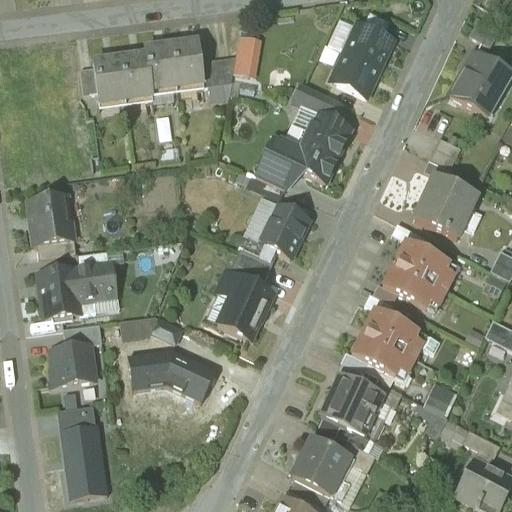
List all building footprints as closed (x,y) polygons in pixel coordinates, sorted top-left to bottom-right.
[(508,0),(490,0),(484,10),(498,19),(508,0)] [(494,38),(473,28),(466,43),(487,53),(494,38)] [(391,47),(356,31),(343,59),(377,75),(391,47)] [(169,52),(175,93),(201,90),(202,89),(199,68),(196,48),(169,52)] [(175,93),(169,52),(143,56),(144,61),(150,97),(175,93)] [(377,75),(343,59),(330,88),(364,104),(377,75)] [(511,80),(474,59),(448,103),(485,124),(486,123),(484,122),(508,81),(510,82),(511,80)] [(118,65),(124,106),(151,102),(150,97),(144,61),(118,65)] [(235,63),(199,68),(202,89),(201,90),(201,94),(230,89),(235,63)] [(124,106),(118,65),(92,69),(93,75),(96,100),(97,110),(124,106)] [(93,75),(79,76),(82,102),(96,100),(93,75)] [(335,108),(303,93),(299,92),(291,109),(300,113),(304,114),(306,109),(329,120),(335,108)] [(329,120),(306,109),(304,114),(300,113),(283,150),(275,166),(290,173),(290,174),(293,176),(324,190),(349,136),(327,125),(329,120)] [(272,145),(254,184),(283,198),(293,176),(290,174),(290,173),(275,166),(283,150),(272,145)] [(459,155),(439,145),(428,166),(449,176),(459,155)] [(453,179),(427,167),(422,178),(433,183),(448,190),(453,179)] [(278,209),(283,198),(254,184),(250,183),(245,193),(278,209)] [(448,190),(433,183),(417,218),(419,219),(416,226),(413,225),(413,227),(455,246),(462,231),(459,230),(467,215),(469,216),(475,203),(448,190)] [(67,203),(26,209),(32,253),(36,253),(66,249),(73,248),(70,229),(64,229),(61,205),(67,204),(67,203)] [(247,246),(258,251),(276,212),(260,206),(242,244),(247,246)] [(307,227),(276,212),(258,251),(257,251),(276,260),(289,266),(290,265),(289,265),(297,247),(298,247),(307,227)] [(423,246),(395,231),(390,242),(404,249),(418,256),(423,246)] [(276,260),(257,251),(258,251),(247,246),(241,258),(271,272),(276,260)] [(66,249),(36,253),(38,268),(68,264),(66,249)] [(418,256),(404,249),(394,268),(398,270),(394,277),(391,276),(381,295),(395,302),(424,317),(428,310),(436,314),(452,283),(444,278),(447,271),(418,256)] [(241,258),(238,257),(227,281),(225,280),(224,281),(225,281),(216,301),(231,309),(220,333),(216,331),(216,333),(250,348),(250,347),(250,346),(260,323),(264,324),(264,323),(263,323),(273,301),(260,295),(271,272),(241,258)] [(106,258),(77,262),(78,273),(107,269),(106,258)] [(511,280),(511,265),(499,258),(489,279),(508,289),(511,280)] [(73,277),(36,282),(43,327),(94,320),(93,311),(116,307),(111,268),(107,269),(78,273),(72,274),(73,277)] [(381,295),(376,292),(371,303),(390,313),(395,302),(381,295)] [(371,303),(368,302),(363,312),(373,317),(385,323),(390,313),(371,303)] [(385,323),(373,317),(363,336),(367,338),(363,346),(359,344),(350,363),(393,385),(397,378),(405,382),(419,354),(421,351),(412,347),(416,340),(385,323)] [(153,325),(118,329),(121,346),(141,343),(149,339),(174,351),(180,338),(153,325)] [(511,337),(491,327),(483,344),(511,358),(511,337)] [(98,332),(62,337),(65,357),(88,353),(100,351),(98,332)] [(416,340),(412,347),(421,351),(419,354),(432,361),(438,351),(416,340)] [(65,357),(50,359),(53,383),(51,383),(52,394),(93,388),(88,353),(65,357)] [(214,380),(170,360),(127,366),(131,399),(166,395),(198,410),(205,394),(207,395),(214,380)] [(350,363),(344,360),(339,371),(366,385),(388,396),(392,387),(393,385),(350,363)] [(366,385),(339,371),(333,384),(338,386),(339,385),(361,395),(366,385)] [(405,382),(397,378),(393,385),(392,387),(402,393),(407,383),(405,382)] [(361,395),(339,385),(338,386),(321,425),(357,442),(358,441),(355,440),(365,422),(372,425),(374,422),(372,421),(378,408),(380,404),(361,395)] [(388,396),(366,385),(361,395),(380,404),(378,408),(394,415),(400,402),(388,396)] [(511,385),(503,404),(508,406),(501,421),(511,426),(511,385)] [(452,401),(435,393),(426,411),(443,419),(452,401)] [(60,420),(63,438),(95,434),(92,414),(56,419),(56,421),(60,420)] [(423,439),(436,445),(446,426),(433,419),(423,439)] [(64,472),(68,472),(63,438),(60,420),(56,421),(64,472)] [(105,492),(97,434),(95,434),(63,438),(68,472),(64,472),(69,508),(87,506),(86,494),(105,492)] [(497,452),(468,437),(461,450),(476,458),(472,467),(486,474),(497,452)] [(339,461),(310,446),(304,458),(301,457),(296,468),(299,469),(290,486),(294,487),(318,500),(339,511),(348,494),(337,488),(345,472),(348,466),(339,461)] [(374,465),(344,450),(339,461),(348,466),(345,472),(359,479),(365,482),(374,465)] [(511,487),(486,474),(472,467),(454,502),(455,502),(456,500),(476,511),(475,511),(479,511),(481,507),(490,511),(501,511),(511,491),(511,487)] [(359,479),(345,472),(337,488),(348,494),(351,496),(359,479)] [(348,494),(339,511),(341,511),(349,511),(365,482),(359,479),(351,496),(348,494)] [(318,500),(294,487),(288,498),(313,511),(318,500)] [(86,494),(87,506),(106,503),(105,492),(86,494)] [(286,497),(281,507),(290,511),(315,511),(313,511),(288,498),(286,497)]
